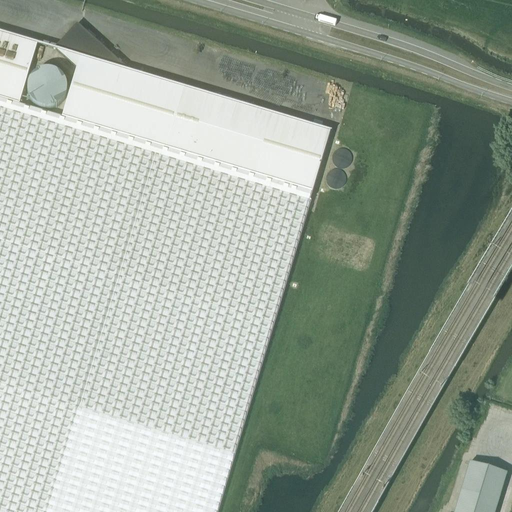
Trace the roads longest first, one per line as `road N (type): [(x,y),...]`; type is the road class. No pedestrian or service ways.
road 1 (unknown): [(0,6),(321,102)]
road 2 (tertiary): [(192,0),(511,102)]
road 3 (tertiary): [(511,87),(254,0)]
